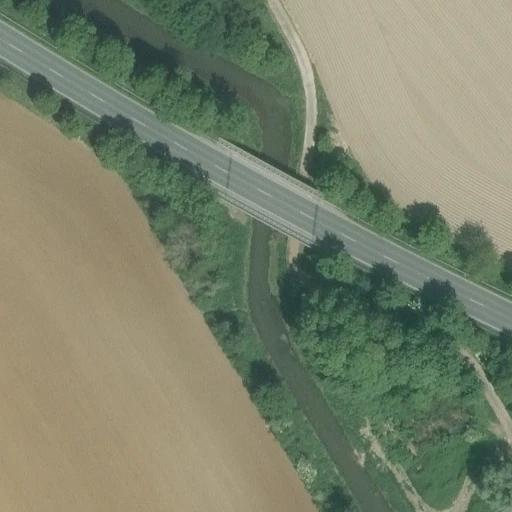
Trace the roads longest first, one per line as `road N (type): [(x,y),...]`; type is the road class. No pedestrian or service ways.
road 1 (primary): [(0,33),(211,161),(511,315)]
road 2 (unclassified): [(277,0),(312,77),(302,270),(338,295),(475,357),(511,428)]
road 3 (track): [(349,511),(256,342),(239,241)]
